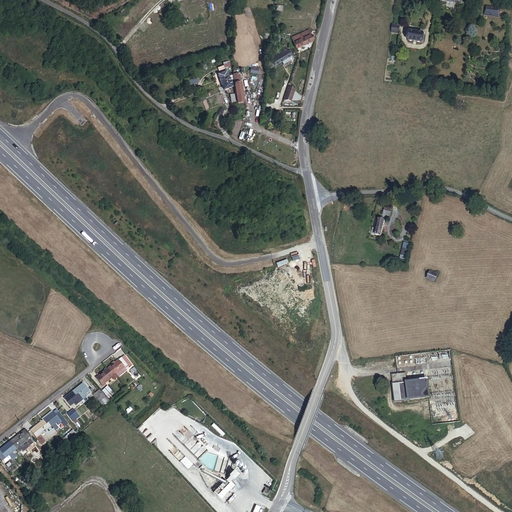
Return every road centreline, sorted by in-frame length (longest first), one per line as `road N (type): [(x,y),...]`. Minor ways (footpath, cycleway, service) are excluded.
road 1 (motorway): [(447,511),(263,373),(0,133)]
road 2 (motorway): [(0,151),(253,381),(425,511)]
road 3 (unclassified): [(35,0),(93,26),(168,112),(306,171)]
road 4 (residential): [(311,200),(427,187),(454,191),(511,220)]
road 5 (tertiary): [(280,499),(335,325)]
road 6 (residential): [(306,171),(305,115),(331,0)]
road 7 (residential): [(335,325),(311,200)]
road 8 (unclassified): [(0,441),(96,362)]
